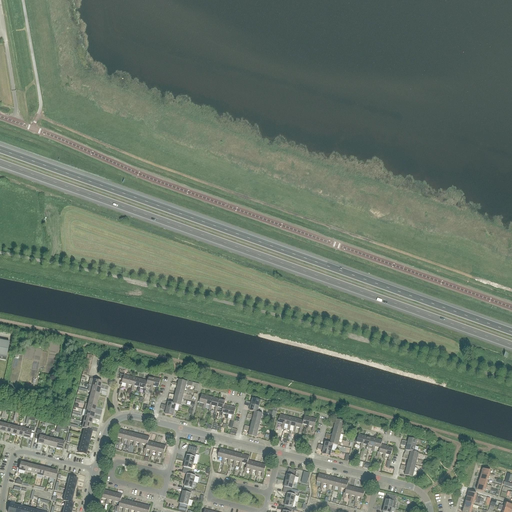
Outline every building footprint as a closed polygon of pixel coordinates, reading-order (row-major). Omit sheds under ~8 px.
[(0,359),(6,361),(10,343),(0,340),(0,359)] [(119,379),(122,379),(123,379),(122,383),(127,384),(126,389),(128,389),(129,385),(128,385),(130,376),(120,374),(119,379)] [(153,386),(155,378),(149,376),(147,381),(146,385),(147,385),(151,386),(151,389),(150,390),(153,391),(154,386),(153,386)] [(140,387),(142,379),(136,378),(134,386),(135,386),(138,387),(137,392),(139,392),(141,388),(140,387)] [(159,387),(161,379),(155,378),(153,386),(154,386),(157,387),(156,392),(158,392),(159,388),(159,387)] [(100,388),(102,382),(94,380),(93,386),(100,388)] [(172,382),(172,385),(186,388),(187,382),(179,380),(178,384),(172,382)] [(172,385),(171,387),(177,388),(176,392),(184,394),(186,395),(187,392),(185,391),(186,388),(172,385)] [(205,404),(207,396),(201,395),(199,403),(204,404),(203,409),(205,409),(207,405),(205,404)] [(169,396),(168,399),(174,400),(173,403),(173,404),(176,404),(176,405),(181,406),(183,400),(169,396)] [(217,407),(219,399),(213,398),(211,406),(212,406),(216,407),(215,412),(214,414),(216,415),(217,412),(218,408),(217,407)] [(224,405),(225,401),(219,399),(217,407),(218,408),(217,412),(221,413),(219,417),(222,418),(223,414),(223,413),(222,413),(223,409),(224,405)] [(245,404),(259,407),(261,401),(253,399),(252,403),(246,401),(245,404)] [(173,404),(173,403),(168,402),(167,406),(162,404),(161,407),(175,410),(176,405),(176,404),(173,404)] [(258,413),(259,407),(245,404),(245,406),(250,407),(249,411),(254,412),(258,413)] [(173,416),(175,410),(161,407),(161,409),(166,411),(165,414),(173,416)] [(234,416),(236,408),(230,407),(228,415),(229,415),(233,416),(232,420),(234,421),(235,416),(234,416)] [(248,414),(247,417),(261,420),(263,414),(258,413),(254,412),(253,416),(248,414)] [(284,424),(286,416),(280,415),(278,423),(283,424),(282,428),(284,429),(285,425),(284,424)] [(308,426),(310,418),(304,416),(303,421),(304,421),(302,425),(303,425),(307,426),(305,434),(307,435),(309,426),(308,426)] [(247,417),(247,419),(252,420),(251,424),(260,426),(261,420),(247,417)] [(298,419),(296,419),(292,418),(289,426),(291,426),(294,427),(293,431),(296,432),(297,428),(296,427),(298,419)] [(308,426),(309,426),(313,427),(312,432),(314,432),(315,428),(314,427),(317,419),(310,418),(308,426)] [(329,422),(329,425),(343,428),(344,422),(336,420),(335,424),(329,422)] [(329,425),(328,427),(333,428),(333,432),(341,434),(343,428),(329,425)] [(245,428),(244,430),(249,432),(248,436),(257,438),(258,432),(245,428)] [(31,431),(30,431),(28,430),(25,429),(23,437),(29,439),(29,438),(30,436),(31,431)] [(44,445),(46,437),(40,436),(41,431),(38,429),(35,438),(39,439),(38,443),(44,445)] [(326,434),(326,436),(340,440),(341,434),(333,432),(332,436),(326,434)] [(83,435),(81,441),(89,443),(90,436),(83,435)] [(143,435),(141,444),(142,444),(147,445),(146,450),(145,449),(144,454),(146,454),(147,450),(146,450),(148,441),(149,437),(143,435)] [(362,444),(364,436),(358,435),(356,443),(361,444),(360,448),(362,449),(363,445),(363,444),(362,444)] [(326,436),(325,439),(330,440),(330,443),(333,444),(333,445),(338,446),(340,440),(326,436)] [(381,445),(382,441),(376,439),(374,447),(375,447),(379,448),(376,457),(378,458),(380,454),(380,453),(379,453),(381,445)] [(402,443),(415,447),(417,441),(409,439),(407,442),(402,441),(402,443)] [(64,442),(63,442),(61,441),(58,440),(56,448),(62,449),(64,442)] [(81,441),(80,447),(87,449),(89,443),(81,441)] [(414,452),(415,447),(402,443),(401,445),(406,447),(405,451),(410,452),(414,453),(414,452)] [(80,447),(78,453),(86,455),(87,449),(80,447)] [(330,456),(332,450),(318,447),(317,449),(323,451),(322,454),(330,456)] [(391,456),(393,448),(386,447),(384,455),(385,455),(389,456),(388,460),(390,461),(391,456)] [(186,461),(193,463),(195,457),(196,452),(189,450),(187,456),(186,455),(185,458),(187,458),(186,461)] [(404,454),(403,456),(417,460),(419,454),(414,452),(414,453),(410,452),(409,455),(404,454)] [(241,463),(242,463),(247,465),(246,469),(245,469),(244,473),(245,474),(246,474),(247,469),(246,469),(248,461),(250,456),(243,455),(241,463)] [(403,456),(403,459),(408,460),(407,463),(416,466),(417,460),(403,456)] [(192,470),(193,463),(186,461),(185,465),(184,465),(183,467),(184,467),(183,470),(191,472),(192,470)] [(25,471),(27,464),(21,462),(19,470),(25,471)] [(401,466),(401,468),(414,471),(416,466),(407,463),(406,467),(401,466)] [(401,468),(400,470),(405,472),(404,475),(412,477),(414,471),(401,468)] [(286,481),(293,482),(295,483),(297,477),(295,477),(295,476),(296,471),(289,469),(287,475),(286,474),(285,477),(286,477),(286,481)] [(489,474),(490,471),(482,469),(481,474),(494,478),(494,476),(489,474)] [(55,479),(57,472),(51,470),(49,478),(55,479)] [(190,475),(191,472),(183,470),(183,473),(182,473),(187,475),(186,478),(185,478),(185,480),(194,482),(194,480),(195,477),(195,476),(190,475)] [(319,473),(317,482),(321,483),(320,488),(322,488),(324,484),(322,484),(325,475),(319,473)] [(325,475),(322,484),(324,484),(327,485),(326,489),(328,490),(329,485),(328,485),(331,476),(325,475)] [(331,476),(328,485),(329,485),(333,486),(332,491),(334,491),(335,487),(334,486),(336,478),(331,476)] [(70,477),(68,483),(76,485),(77,479),(70,477)] [(336,478),(334,486),(335,487),(339,488),(338,492),(340,493),(341,488),(340,488),(342,479),(336,478)] [(342,479),(340,488),(341,488),(346,489),(344,494),(343,494),(342,498),(345,499),(346,494),(345,494),(347,485),(348,481),(342,479)] [(486,485),(487,482),(479,479),(478,484),(490,489),(491,486),(486,485)] [(192,488),(194,482),(185,480),(184,482),(185,483),(184,486),(183,489),(191,491),(192,488)] [(292,489),(293,482),(286,481),(285,484),(283,484),(283,486),(284,487),(283,489),(291,491),(292,489)] [(68,483),(67,489),(74,491),(76,485),(68,483)] [(347,485),(345,494),(346,494),(349,495),(348,499),(351,500),(352,496),(351,496),(353,487),(347,485)] [(353,487),(351,496),(352,496),(355,497),(354,501),(356,501),(357,497),(359,488),(353,487)] [(359,488),(357,497),(361,498),(360,502),(362,503),(363,498),(365,490),(359,488)] [(73,497),(74,491),(67,489),(65,495),(73,497)] [(191,494),(191,491),(183,489),(183,492),(181,491),(181,494),(182,494),(181,498),(189,500),(191,494)] [(290,494),(291,491),(283,489),(283,492),(282,492),(282,493),(287,494),(286,497),(285,497),(285,499),(294,501),(295,495),(290,494)] [(104,490),(102,499),(107,500),(106,504),(108,505),(109,500),(108,500),(110,492),(104,490)] [(475,497),(476,494),(468,492),(467,497),(480,501),(481,499),(475,497)] [(114,502),(115,502),(120,503),(119,507),(121,499),(122,495),(116,493),(114,502)] [(394,498),(394,495),(387,493),(385,499),(384,499),(383,501),(385,502),(384,506),(391,508),(392,507),(394,507),(396,499),(394,498)] [(73,497),(65,495),(63,495),(62,495),(62,496),(63,496),(63,497),(64,497),(63,501),(66,502),(71,503),(73,497)] [(188,506),(189,500),(181,498),(180,501),(179,501),(178,503),(180,504),(178,510),(178,511),(181,511),(181,510),(186,511),(188,506)] [(118,507),(116,511),(118,511),(120,508),(124,509),(122,511),(125,511),(126,509),(125,509),(127,501),(121,499),(119,507),(118,507)] [(292,507),(294,501),(285,499),(284,501),(285,502),(284,505),(284,506),(284,508),(292,510),(292,508),(292,507)] [(66,502),(63,501),(61,507),(64,507),(72,509),(73,503),(71,503),(66,502)] [(133,502),(131,510),(131,511),(135,511),(134,511),(136,511),(137,511),(139,504),(133,502)] [(472,507),(473,505),(465,502),(463,507),(477,511),(478,511),(479,511),(481,510),(477,509),(472,507)]
